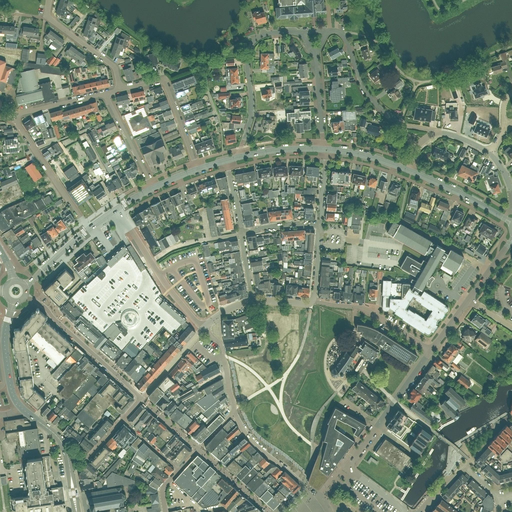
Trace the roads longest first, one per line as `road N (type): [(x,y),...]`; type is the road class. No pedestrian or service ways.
road 1 (residential): [(203,328),(222,352),(239,424),(302,484)]
road 2 (residential): [(23,298),(44,306),(141,398),(122,419)]
road 3 (tertiary): [(68,461),(54,433),(14,399),(3,348),(13,301)]
road 4 (residential): [(241,156),(251,109),(246,51),(260,35),(300,32)]
road 5 (residential): [(413,151),(365,91),(346,39),(327,31)]
road 6 (residential): [(404,511),(348,468),(394,401)]
road 7 (residential): [(203,328),(118,208)]
road 8 (residential): [(197,169),(164,82),(120,89)]
road 9 (residential): [(12,118),(91,228)]
road 10 (residential): [(311,303),(365,309),(431,350)]
road 11 (residential): [(120,89),(114,66),(50,20),(49,0)]
